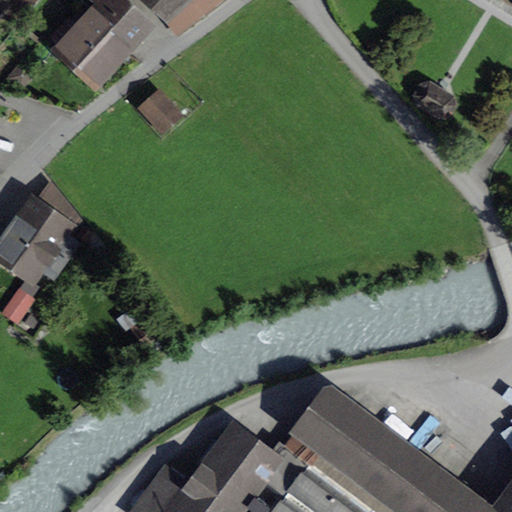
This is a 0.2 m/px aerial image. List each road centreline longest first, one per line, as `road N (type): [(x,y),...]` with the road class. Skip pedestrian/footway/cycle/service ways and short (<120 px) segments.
road 1 (residential): [(96,511),(167,448),(266,399),(334,379),(511,351)]
road 2 (residential): [(308,0),(472,188),(511,280)]
road 3 (residential): [(0,203),(76,124),(242,0)]
